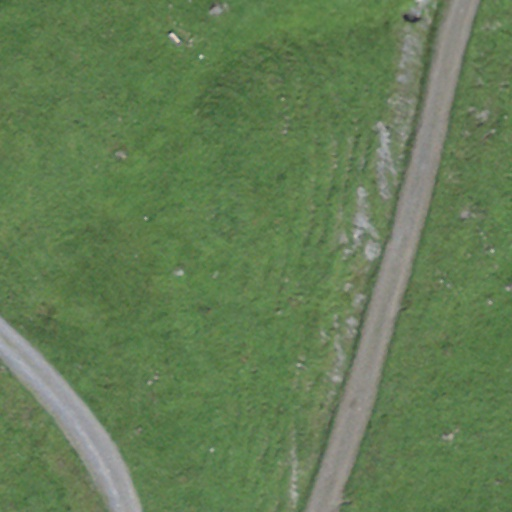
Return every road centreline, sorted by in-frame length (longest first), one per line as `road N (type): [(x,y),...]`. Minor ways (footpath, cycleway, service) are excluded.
road 1 (track): [(465,0),(323,511)]
road 2 (track): [(124,511),(85,433),(0,341)]
